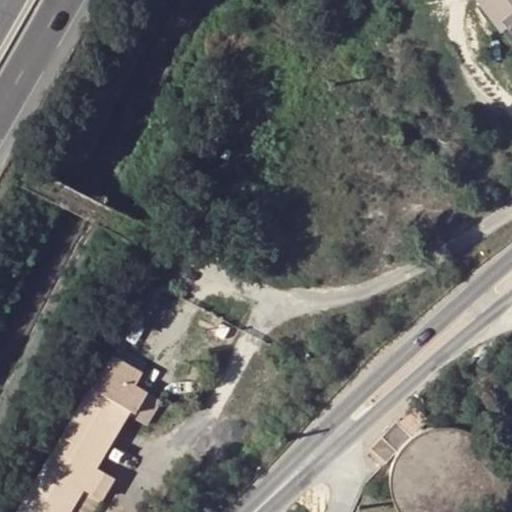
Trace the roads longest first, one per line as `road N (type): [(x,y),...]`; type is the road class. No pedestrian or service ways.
road 1 (unclassified): [(511,213),(355,294),(274,298),(205,271)]
road 2 (secondary): [(511,260),(342,432)]
road 3 (secondary): [(342,432),(511,304)]
road 4 (trunk): [(0,116),(66,0)]
